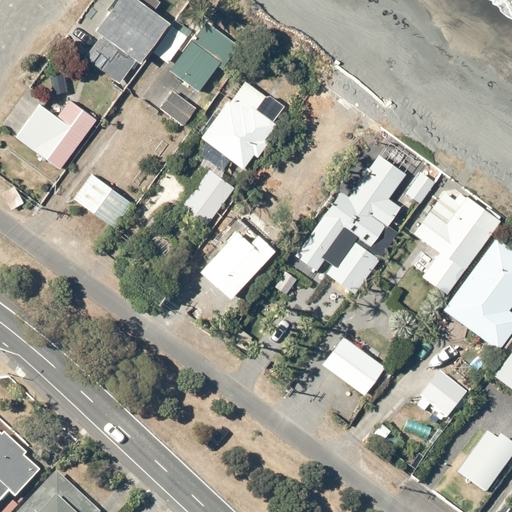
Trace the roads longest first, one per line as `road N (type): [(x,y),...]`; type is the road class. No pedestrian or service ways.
road 1 (residential): [(402,511),(0,220)]
road 2 (secondary): [(0,323),(210,511)]
